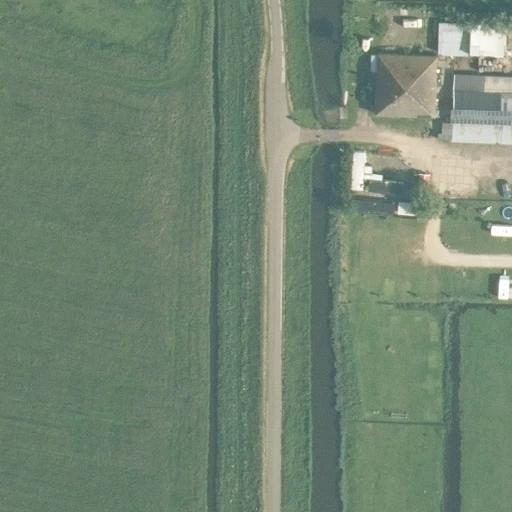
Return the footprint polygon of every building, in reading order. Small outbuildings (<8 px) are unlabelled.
[(439,22),(437,53),(504,56),(505,25),(439,22)] [(370,55),(369,71),(375,71),(373,114),(434,115),(436,55),(370,55)] [(511,76),(453,74),(450,140),(511,142),(511,76)] [(352,148),(349,186),(361,186),(363,149),(352,148)] [(418,173),(417,181),(427,182),(428,174),(418,173)] [(368,176),(367,188),(400,192),(402,180),(368,176)]
